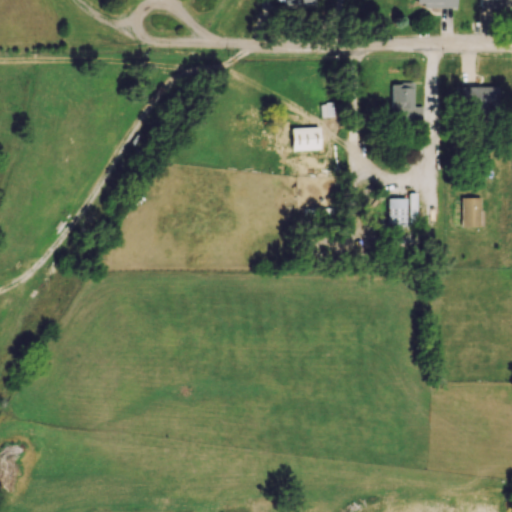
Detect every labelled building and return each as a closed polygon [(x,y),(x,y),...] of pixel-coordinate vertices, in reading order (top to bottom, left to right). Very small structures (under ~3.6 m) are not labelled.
[(412,0),(412,3),(421,3),(421,8),(455,7),(454,0),(412,0)] [(412,82),(389,83),(390,120),(421,119),(421,106),(412,106),(412,82)] [(499,87),(458,86),(458,107),(498,108),(499,87)] [(407,225),(415,225),(415,193),(407,193),(407,225)] [(483,227),(483,209),(479,209),(479,197),(460,197),(459,226),(483,227)] [(405,198),(386,198),(386,225),(404,225),(405,198)]
